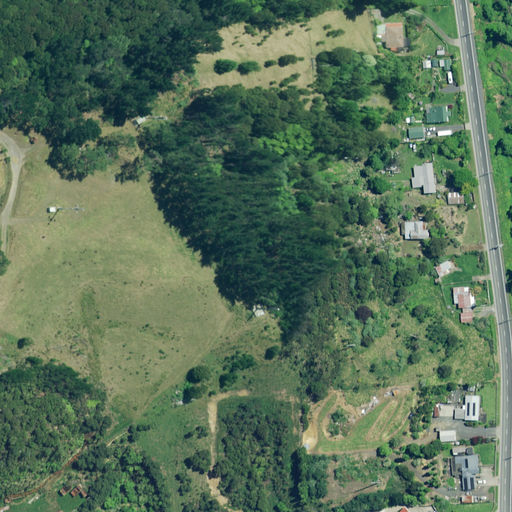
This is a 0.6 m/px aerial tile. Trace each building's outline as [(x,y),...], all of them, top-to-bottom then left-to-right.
[(398,48),(399,24),(385,24),(385,26),(378,26),(378,37),(381,38),(381,42),(384,42),(384,48),(388,48),(388,51),(392,51),(392,48),(398,48)] [(451,59),(443,59),(443,70),(451,69),(451,59)] [(426,123),(448,121),(448,117),(451,116),(451,111),(447,111),(447,106),(425,108),(426,123)] [(137,115),(129,119),(131,124),(139,120),(137,115)] [(422,138),(422,128),(408,129),(408,139),(422,138)] [(436,192),(432,163),(412,166),(414,178),(411,178),(412,188),(423,186),(424,194),(436,192)] [(410,167),(405,164),(402,170),(406,173),(410,167)] [(463,204),(463,193),(448,193),(448,204),(463,204)] [(424,231),(424,222),(406,222),(406,239),(430,239),(430,231),(424,231)] [(452,270),(447,261),(434,268),(439,277),(452,270)] [(458,308),(463,308),(463,313),(460,313),(461,323),(472,323),(471,307),(475,307),(473,292),(469,292),(468,287),(452,288),(454,303),(458,303),(458,308)] [(465,396),(465,405),(462,405),(462,409),(454,409),(454,419),(465,419),(465,420),(478,420),(479,396),(465,396)] [(455,441),(454,431),(437,432),(438,443),(455,441)] [(478,474),(477,456),(446,458),(447,476),(462,475),(463,489),(475,489),(474,474),(478,474)]
